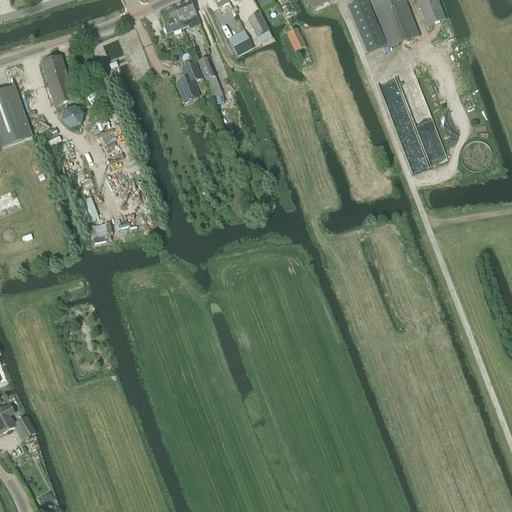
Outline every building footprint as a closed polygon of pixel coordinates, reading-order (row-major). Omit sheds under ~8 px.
[(224,0),(211,0),(215,5),(216,5),(218,10),(222,8),(219,3),(220,2),(224,0)] [(311,10),(328,2),(327,0),(310,0),(311,0),(307,2),(311,10)] [(364,0),(347,8),(353,21),(368,54),(386,46),(365,0),(364,0)] [(370,0),(389,49),(419,38),(404,0),(370,0)] [(416,0),(427,28),(445,21),(436,0),(416,0)] [(174,9),(183,30),(187,28),(189,32),(199,27),(189,2),(174,9)] [(286,18),(288,17),(292,15),(288,7),(282,10),(286,18)] [(183,30),(174,9),(159,15),(164,27),(163,28),(166,36),(183,30)] [(272,39),(259,14),(247,20),(261,45),(272,39)] [(297,30),(288,35),(285,36),(294,53),(305,48),(297,30)] [(252,46),(246,36),(234,42),(239,53),(252,46)] [(306,52),(297,56),(302,67),(311,63),(306,52)] [(191,54),(182,57),(184,62),(193,59),(191,54)] [(60,58),(40,65),(54,109),(75,102),(70,88),(72,87),(71,84),(81,81),(79,73),(66,77),(60,58)] [(198,63),(205,81),(214,77),(207,59),(198,63)] [(182,69),(187,81),(177,85),(184,104),(198,98),(192,83),(200,80),(194,65),(182,69)] [(32,139),(13,88),(0,93),(0,148),(1,150),(32,139)] [(118,151),(102,111),(90,116),(97,134),(101,133),(110,154),(118,151)] [(215,116),(209,118),(212,126),(217,124),(215,116)] [(38,163),(32,165),(37,178),(43,176),(38,163)] [(9,417),(14,415),(10,408),(5,411),(4,410),(0,411),(0,432),(1,436),(15,428),(9,417)] [(24,440),(33,435),(35,434),(26,418),(15,424),(24,440)]
